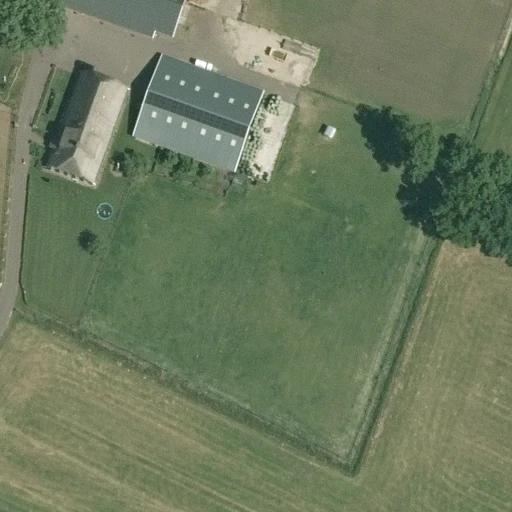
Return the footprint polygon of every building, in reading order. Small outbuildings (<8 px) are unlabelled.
[(47,0),(150,38),(153,32),(167,37),(181,0),(47,0)] [(185,40),(203,45),(208,22),(190,18),(185,40)] [(261,96),(161,59),(134,138),(232,174),(261,96)] [(93,187),(127,93),(78,75),(44,169),(93,187)] [(262,175),(272,183),(283,169),(273,161),(262,175)]
